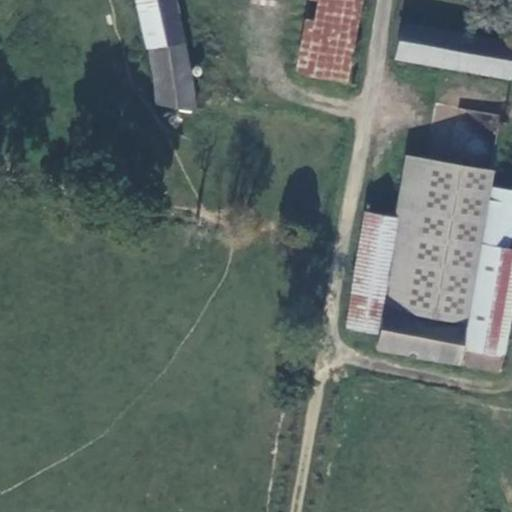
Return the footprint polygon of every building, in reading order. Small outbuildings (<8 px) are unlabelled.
[(172,0),(135,0),(154,81),(155,103),(194,109),(190,71),(172,0)] [(307,0),(293,68),(341,78),(356,0),(307,0)] [(393,56),(508,79),(511,60),(511,40),(401,20),(393,56)] [(511,247),(511,190),(496,188),(497,182),(494,182),(493,187),(488,186),(492,172),(406,155),(393,217),(379,332),(376,346),(460,365),(483,244),(511,247)] [(346,324),(366,212),(361,210),(342,324),(346,324)] [(379,332),(393,217),(366,212),(346,324),(379,332)] [(511,247),(483,244),(460,365),(468,366),(497,370),(510,288),(511,276),(511,247)]
